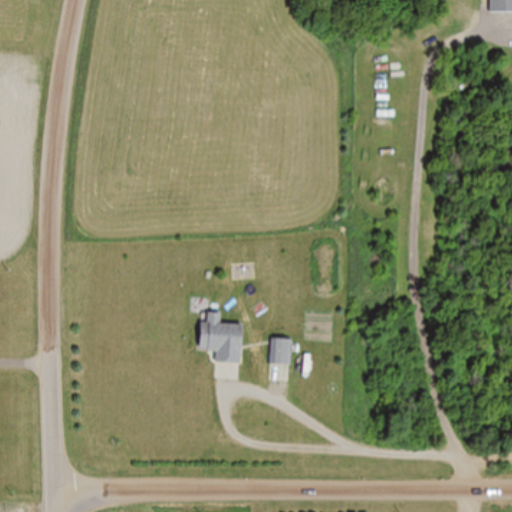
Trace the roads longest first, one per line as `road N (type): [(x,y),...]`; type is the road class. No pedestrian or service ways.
road 1 (tertiary): [(57,511),(52,113),(77,0)]
road 2 (residential): [(511,494),(57,496)]
